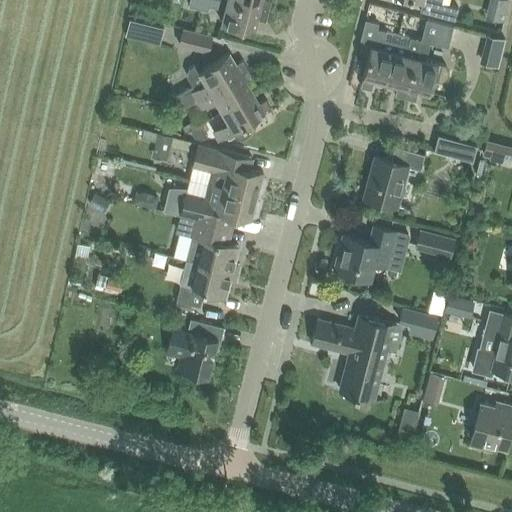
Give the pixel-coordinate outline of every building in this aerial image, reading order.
[(265,21),(268,10),(228,0),(189,0),(188,6),(207,11),(208,7),(225,12),(223,22),(254,30),(257,19),(265,21)] [(228,0),(268,10),(270,0),(228,0)] [(460,6),(443,2),(443,0),(425,0),(422,10),(457,19),(460,6)] [(431,96),(435,82),(442,84),(448,80),(450,73),(446,67),(427,62),(432,42),(450,47),(456,24),(427,17),(422,39),(407,97),(417,100),(419,93),(431,96)] [(374,83),(387,86),(395,54),(382,51),(387,31),(377,28),(379,22),(366,19),(360,42),(372,45),(361,88),(372,91),(374,83)] [(177,44),(206,52),(210,37),(181,29),(177,44)] [(489,34),(486,43),(492,45),(503,48),(506,38),(489,34)] [(396,95),(407,97),(422,39),(411,36),(406,57),(395,54),(387,86),(398,89),(396,95)] [(191,84),(175,93),(183,106),(195,99),(247,68),(241,58),(234,62),(229,52),(200,69),(196,63),(188,67),(186,75),(191,84)] [(247,68),(195,99),(200,108),(216,98),(223,109),(252,92),(246,82),(253,78),(247,68)] [(229,121),(213,130),(219,139),(231,131),(235,137),(241,139),(250,134),(252,127),(249,122),(271,109),(265,98),(258,102),(252,92),(223,109),(229,121)] [(200,123),(190,129),(195,137),(202,139),(208,136),(200,123)] [(144,129),(142,138),(156,142),(158,133),(144,129)] [(158,133),(156,142),(172,146),(174,136),(158,133)] [(437,135),(433,151),(472,160),(476,145),(437,135)] [(511,145),(486,139),(482,156),(489,158),(489,160),(501,163),(503,158),(511,160),(511,145)] [(199,143),(193,166),(212,171),(209,183),(260,197),(261,193),(262,193),(265,191),(268,181),(266,178),(265,177),(266,173),(253,170),(256,157),(199,143)] [(406,168),(419,171),(423,155),(394,148),(391,163),(379,160),(374,183),(367,182),(363,199),(397,207),(406,168)] [(187,191),(181,215),(235,228),(238,216),(254,220),(255,216),(257,216),(259,214),(262,204),(261,201),(259,200),(260,197),(209,183),(205,196),(187,191)] [(136,191),(133,202),(157,208),(160,197),(136,191)] [(95,192),(89,204),(104,212),(111,201),(95,192)] [(181,215),(177,227),(181,233),(193,236),(187,259),(235,272),(241,273),(241,271),(236,269),(242,246),(231,244),(235,228),(181,215)] [(386,270),(386,268),(400,272),(409,237),(375,228),(371,243),(343,235),(334,269),(370,279),(373,266),(386,270)] [(459,239),(424,230),(419,248),(454,257),(459,239)] [(187,259),(177,300),(192,304),(202,306),(206,291),(229,297),(235,274),(240,275),(241,273),(235,272),(187,259)] [(110,276),(107,288),(122,292),(125,280),(110,276)] [(448,297),(445,309),(460,312),(462,300),(448,297)] [(511,313),(502,311),(490,352),(478,348),(472,369),(492,375),(494,367),(511,371),(511,313)] [(385,350),(396,352),(403,325),(359,314),(356,327),(318,317),(311,344),(348,353),(338,393),(372,402),(385,350)] [(414,315),(409,331),(426,336),(430,320),(414,315)] [(202,372),(209,374),(215,350),(218,351),(224,326),(195,318),(193,325),(189,329),(177,326),(171,346),(187,351),(182,370),(202,376),(202,372)] [(442,386),(444,376),(430,372),(427,382),(442,386)] [(511,430),(511,403),(501,400),(499,405),(481,400),(470,443),(484,447),(486,442),(507,448),(511,430)] [(433,433),(418,439),(424,454),(439,448),(433,433)]
